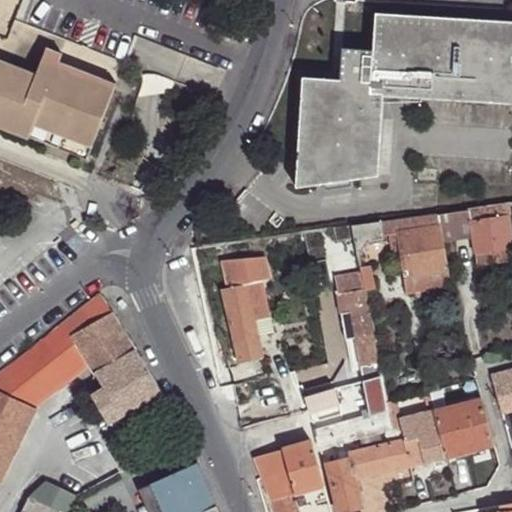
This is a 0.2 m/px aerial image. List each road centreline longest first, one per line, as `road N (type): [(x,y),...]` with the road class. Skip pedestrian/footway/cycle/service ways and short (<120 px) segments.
road 1 (residential): [(275,0),(243,110),(144,253),(152,300),(240,511)]
road 2 (residential): [(511,484),(482,371),(511,363)]
